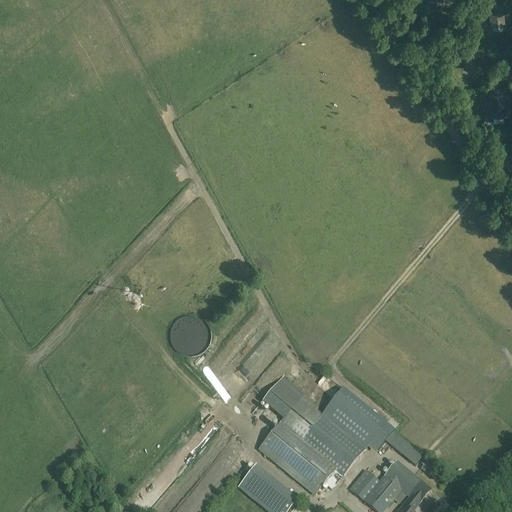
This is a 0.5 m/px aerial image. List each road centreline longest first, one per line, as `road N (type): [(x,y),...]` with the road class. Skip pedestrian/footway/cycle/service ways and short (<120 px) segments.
road 1 (track): [(312,387),(99,0)]
road 2 (track): [(368,0),(511,227)]
road 3 (track): [(312,387),(484,183)]
road 4 (track): [(220,406),(189,383),(103,267)]
